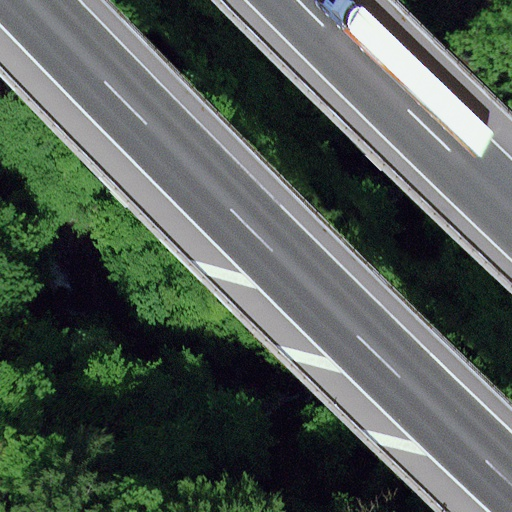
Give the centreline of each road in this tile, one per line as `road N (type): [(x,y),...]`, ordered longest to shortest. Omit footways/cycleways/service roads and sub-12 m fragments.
road 1 (motorway): [(21,0),(511,485)]
road 2 (motorway): [(511,205),(302,0)]
